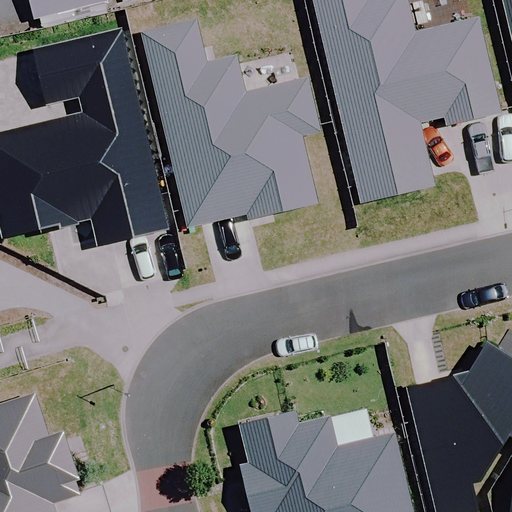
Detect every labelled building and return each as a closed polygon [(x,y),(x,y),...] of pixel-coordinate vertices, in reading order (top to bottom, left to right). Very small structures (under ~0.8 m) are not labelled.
[(112,3),(111,0),(35,0),(39,19),(112,3)] [(311,0),(359,205),(429,189),(414,124),(443,117),(445,126),(496,115),(475,22),(474,20),(410,35),(402,0),(311,0)] [(511,0),(499,0),(511,55),(511,0)] [(193,22),(138,35),(183,227),(245,213),(247,221),(312,205),(297,139),(316,135),(303,82),(242,96),(234,59),(203,66),(193,22)] [(165,232),(119,35),(32,55),(44,106),(75,99),(79,116),(0,134),(0,237),(1,242),(88,221),(95,248),(165,232)] [(431,511),(473,511),(468,489),(478,485),(503,439),(511,444),(511,363),(484,344),(464,375),(402,390),(431,511)] [(0,511),(49,511),(48,507),(78,497),(58,436),(44,441),(30,398),(0,407),(0,511)] [(291,413),(236,427),(246,468),(238,470),(248,511),(408,511),(389,436),(333,451),(325,420),(295,428),(291,413)]
